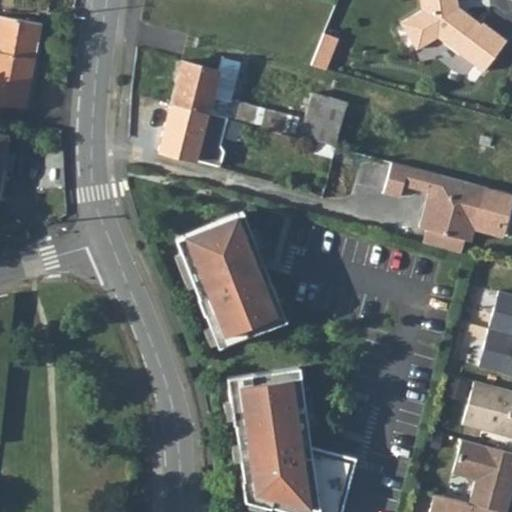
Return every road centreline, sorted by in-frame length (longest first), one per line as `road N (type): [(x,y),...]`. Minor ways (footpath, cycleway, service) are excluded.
road 1 (tertiary): [(109,241),(174,399),(179,511)]
road 2 (tertiary): [(107,0),(89,142),(109,241)]
